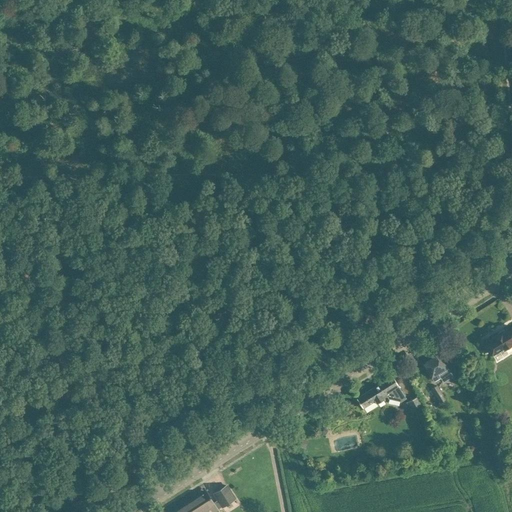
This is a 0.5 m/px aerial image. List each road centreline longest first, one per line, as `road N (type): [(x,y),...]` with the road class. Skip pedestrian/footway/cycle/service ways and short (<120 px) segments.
road 1 (track): [(511,174),(0,182)]
road 2 (unclassified): [(143,511),(511,277)]
road 3 (track): [(498,0),(511,142)]
